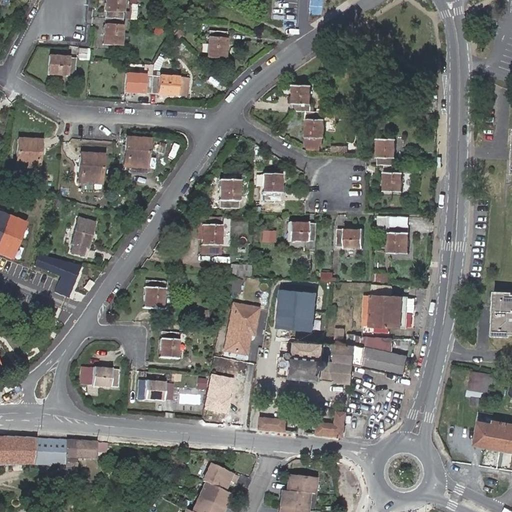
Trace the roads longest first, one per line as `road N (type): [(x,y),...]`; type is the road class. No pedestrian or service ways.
road 1 (tertiary): [(438,347),(453,246),(458,47),(449,0)]
road 2 (residential): [(83,324),(223,121)]
road 3 (residential): [(223,121),(68,114),(2,80)]
road 4 (residential): [(274,441),(54,414)]
road 5 (residential): [(223,121),(239,98),(331,27)]
road 6 (residential): [(344,191),(223,121)]
